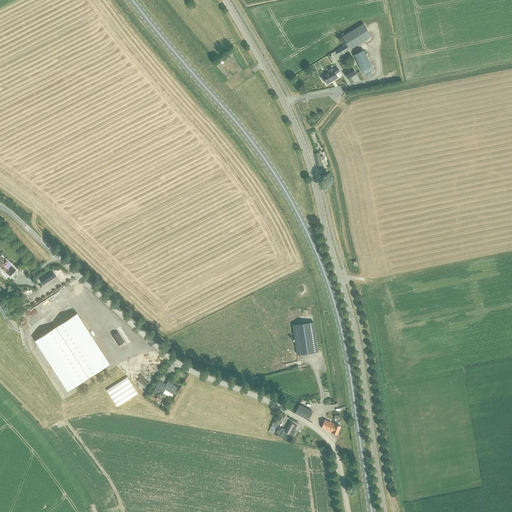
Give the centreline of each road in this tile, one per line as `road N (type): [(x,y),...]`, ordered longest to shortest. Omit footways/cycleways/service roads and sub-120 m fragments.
road 1 (primary): [(371,511),(341,328),(309,236),(247,135),(131,0)]
road 2 (tertiary): [(383,511),(362,359),(309,156),(226,0)]
road 3 (unclassified): [(347,511),(336,455),(320,431),(178,363),(0,205)]
